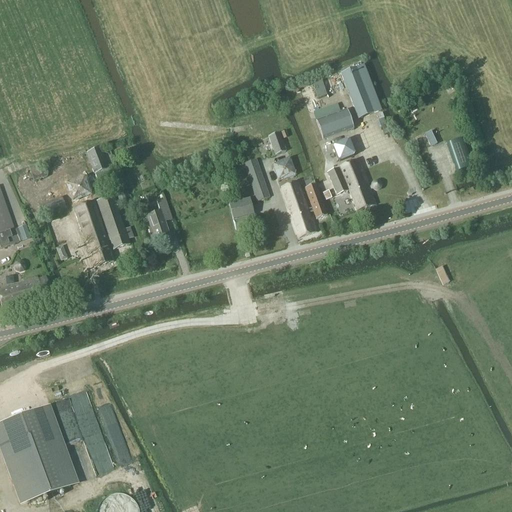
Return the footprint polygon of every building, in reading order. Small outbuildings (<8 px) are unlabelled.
[(364,66),(340,75),(358,121),(381,112),(364,66)] [(451,107),(444,111),(454,132),(461,129),(451,107)] [(324,140),(353,129),(345,110),(316,122),(324,140)] [(431,148),(437,145),(431,132),(425,135),(431,148)] [(275,156),(286,152),(279,133),(268,137),(275,156)] [(462,139),(447,144),(457,173),(472,167),(462,139)] [(339,162),(355,156),(348,140),(333,146),(339,162)] [(100,148),(87,153),(94,174),(95,174),(99,187),(112,182),(111,177),(100,148)] [(244,165),(258,202),(270,198),(256,161),(244,165)] [(371,186),(368,187),(358,161),(340,168),(326,174),(337,197),(349,192),(356,212),(374,205),(369,190),(372,188),(372,190),(374,191),(376,192),(378,191),(380,190),(381,189),(381,188),(382,187),(382,185),(381,184),(380,182),(378,181),(377,181),(374,181),(373,182),(371,184),(371,186)] [(42,171),(41,164),(29,168),(30,171),(34,182),(47,178),(49,168),(48,168),(48,167),(43,168),(44,170),(42,171)] [(71,204),(92,197),(85,177),(65,184),(71,204)] [(305,189),(312,209),(309,210),(299,182),(281,189),(299,239),(317,232),(312,218),(310,219),(308,213),(313,212),(316,220),(327,216),(315,185),(305,189)] [(0,188),(0,249),(30,239),(26,226),(15,230),(0,188)] [(329,191),(323,194),(326,201),(332,199),(329,191)] [(94,268),(113,261),(107,242),(110,241),(113,250),(129,245),(128,240),(133,238),(130,228),(124,230),(113,197),(97,202),(108,237),(106,238),(94,204),(74,210),(94,268)] [(156,203),(159,212),(168,209),(165,200),(156,203)] [(233,222),(255,217),(250,200),(244,202),(229,205),(233,222)] [(160,211),(147,216),(151,228),(149,229),(153,241),(168,236),(160,211)] [(257,226),(255,217),(233,222),(236,232),(257,226)] [(62,246),(56,249),(61,262),(68,260),(62,246)] [(16,264),(14,268),(15,272),(19,274),(24,273),(26,269),(24,264),(20,262),(16,264)] [(0,302),(2,310),(51,296),(46,277),(38,279),(38,277),(23,281),(24,284),(0,290),(0,302)] [(41,410),(0,425),(28,502),(70,487),(41,410)]
